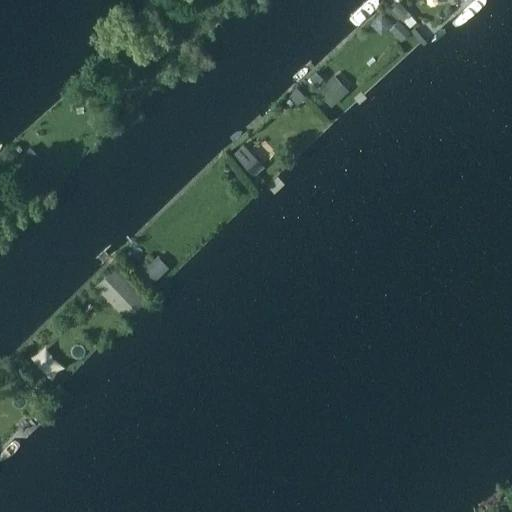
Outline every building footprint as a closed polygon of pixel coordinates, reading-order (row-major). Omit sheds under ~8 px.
[(396,5),(392,9),(403,21),(407,17),(396,5)] [(398,21),(390,29),(401,40),(410,32),(398,21)] [(414,28),(411,31),(423,45),(426,42),(414,28)] [(316,72),(310,78),(316,85),(322,78),(316,72)] [(332,76),(316,91),(331,107),(346,92),(332,76)] [(297,88),(289,96),(297,104),(305,97),(297,88)] [(243,144),(234,153),(253,174),(263,166),(243,144)] [(30,146),(20,157),(32,168),(45,181),(54,171),(42,158),(30,146)] [(146,259),(136,268),(151,284),(162,273),(151,261),(150,263),(146,259)] [(22,355),(14,362),(27,375),(38,387),(50,377),(36,361),(31,365),(22,355)] [(13,365),(7,371),(15,379),(21,374),(13,365)]
